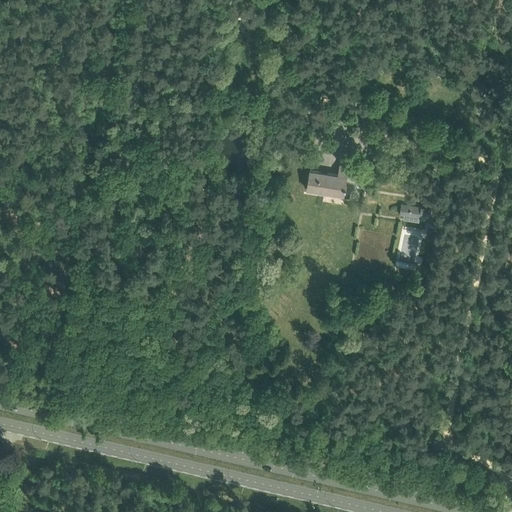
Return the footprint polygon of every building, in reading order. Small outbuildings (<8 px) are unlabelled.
[(363,111),(363,112),(371,113),(379,76),(371,75),(365,105),(363,111)] [(336,108),(333,120),(339,121),(342,109),(336,108)] [(348,111),(345,122),(351,124),(354,112),(348,111)] [(320,190),(336,193),(344,194),(344,193),(345,193),(346,187),(347,187),(347,185),(346,185),(347,179),(362,181),(364,167),(340,163),(338,176),(311,171),(308,190),(309,189),(319,191),(319,192),(320,190)] [(401,204),(400,214),(404,214),(420,217),(430,218),(432,208),(421,207),(401,204)] [(429,225),(427,235),(434,237),(437,227),(429,225)]
